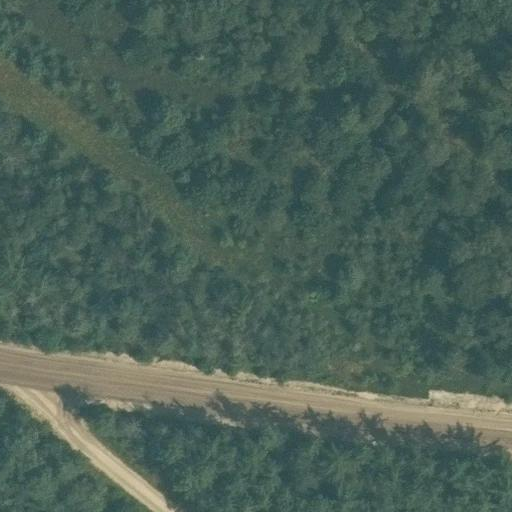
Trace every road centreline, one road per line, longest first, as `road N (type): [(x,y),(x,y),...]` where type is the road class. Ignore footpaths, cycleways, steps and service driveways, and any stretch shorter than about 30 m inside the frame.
road 1 (track): [(0,357),(278,404),(511,427)]
road 2 (unknown): [(170,511),(54,409),(29,362)]
